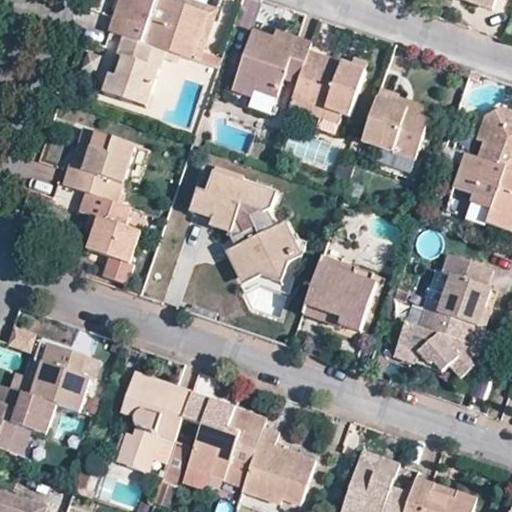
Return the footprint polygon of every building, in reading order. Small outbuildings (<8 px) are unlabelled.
[(210,14),(169,0),(122,0),(111,32),(125,36),(157,48),(195,61),(210,14)] [(195,61),(202,63),(220,10),(188,0),(169,0),(210,14),(195,61)] [(301,82),(311,53),(313,46),(316,40),(300,35),(298,42),(276,34),(256,28),(236,91),(254,97),(257,89),(281,97),(288,77),(301,82)] [(298,42),(300,35),(278,28),(276,34),(298,42)] [(151,67),(157,48),(125,36),(118,56),(126,59),(119,79),(111,76),(105,94),(132,104),(134,104),(153,95),(161,70),(151,67)] [(313,46),(311,53),(350,66),(352,59),(313,46)] [(312,97),(346,108),(353,111),(369,65),(352,59),(350,66),(311,53),(301,82),(299,87),(312,97)] [(118,56),(111,76),(119,79),(126,59),(118,56)] [(404,93),(384,86),(367,138),(419,157),(433,114),(400,104),(402,95),(404,93)] [(299,87),(293,105),(341,122),(346,108),(312,97),(299,87)] [(148,109),(153,95),(134,104),(148,109)] [(436,106),(402,95),(400,104),(433,114),(436,106)] [(511,108),(505,106),(489,116),(496,127),(492,140),(488,139),(484,151),(482,156),(510,165),(511,166),(511,108)] [(481,136),(488,139),(492,140),(496,127),(489,116),(481,136)] [(86,126),(73,164),(81,166),(93,129),(86,126)] [(70,163),(63,184),(85,191),(118,203),(139,145),(93,129),(81,166),(73,164),(70,163)] [(467,145),(465,149),(467,150),(482,156),(484,151),(467,145)] [(374,163),(414,171),(416,159),(376,150),(374,163)] [(482,156),(467,150),(455,183),(475,191),(473,199),(493,207),(488,221),(511,229),(511,186),(503,183),(510,165),(482,156)] [(511,166),(510,165),(503,183),(511,186),(511,166)] [(265,186),(214,170),(207,189),(200,187),(193,208),(214,215),(212,223),(228,229),(233,230),(235,234),(241,233),(246,240),(237,244),(229,249),(238,266),(265,186)] [(475,191),(455,183),(447,206),(488,221),(493,207),(473,199),(475,191)] [(281,226),(272,209),(279,191),(265,186),(238,266),(242,275),(263,266),(276,270),(291,263),(292,263),(298,240),(289,222),(281,226)] [(56,205),(72,208),(76,190),(60,187),(56,205)] [(132,208),(118,203),(85,191),(79,212),(91,216),(100,220),(95,231),(89,251),(130,265),(142,233),(136,231),(125,227),(132,208)] [(136,231),(143,212),(132,208),(125,227),(136,231)] [(87,228),(95,231),(100,220),(91,216),(87,228)] [(233,230),(228,229),(237,244),(246,240),(241,233),(235,234),(233,230)] [(298,240),(292,263),(307,255),(298,240)] [(440,313),(481,327),(488,308),(495,289),(490,287),(496,269),(452,254),(446,271),(455,274),(448,291),(440,313)] [(343,263),(326,258),(305,315),(322,321),(325,312),(343,318),(340,325),(363,333),(379,285),(374,283),(340,272),(343,263)] [(263,266),(242,275),(247,285),(265,276),(272,278),(285,283),(291,263),(276,270),(263,266)] [(377,275),(343,263),(340,272),(374,283),(377,275)] [(439,288),(448,291),(455,274),(446,271),(439,288)] [(488,308),(481,327),(483,328),(487,329),(494,310),(488,308)] [(483,328),(481,327),(440,313),(428,309),(421,329),(408,325),(400,348),(421,354),(430,357),(445,374),(451,368),(463,382),(477,369),(473,363),(481,357),(477,347),(483,328)] [(325,312),(322,321),(340,328),(340,325),(343,318),(325,312)] [(10,346),(30,353),(36,334),(16,328),(10,346)] [(495,346),(499,333),(487,329),(483,328),(477,347),(481,357),(495,346)] [(98,353),(101,335),(78,331),(75,349),(98,353)] [(495,346),(510,351),(511,345),(511,337),(499,333),(495,346)] [(42,340),(30,376),(38,380),(51,343),(42,340)] [(76,351),(51,343),(38,380),(30,376),(24,392),(60,405),(81,412),(94,377),(86,375),(89,364),(73,359),(76,351)] [(92,356),(76,351),(73,359),(89,364),(92,356)] [(430,357),(421,354),(417,365),(445,374),(430,357)] [(163,435),(178,440),(185,418),(194,391),(138,373),(124,412),(137,416),(138,414),(141,413),(143,412),(145,413),(142,424),(138,435),(128,464),(150,472),(163,435)] [(24,392),(0,383),(0,449),(7,452),(16,426),(49,438),(60,405),(24,392)] [(234,428),(241,407),(194,391),(185,418),(208,426),(209,423),(220,427),(231,430),(232,427),(234,428)] [(258,413),(261,404),(249,400),(246,409),(258,413)] [(253,466),(267,426),(270,417),(258,413),(246,409),(241,407),(234,428),(232,427),(231,430),(220,427),(209,423),(208,426),(205,432),(209,442),(200,447),(193,466),(228,480),(235,460),(253,466)] [(138,414),(137,416),(136,417),(136,419),(137,421),(138,423),(140,424),(142,424),(145,413),(143,412),(141,413),(138,414)] [(297,511),(300,511),(303,504),(319,459),(300,453),(296,466),(287,463),(288,458),(276,453),(279,445),(283,432),(267,426),(253,466),(245,491),(285,505),(284,507),(297,511)] [(128,464),(138,435),(129,432),(119,462),(128,464)] [(300,453),(279,445),(276,453),(288,458),(287,463),(296,466),(300,453)] [(407,511),(414,492),(397,486),(405,463),(367,450),(347,507),(360,511),(407,511)] [(226,483),(228,480),(193,466),(191,471),(226,483)] [(436,481),(420,475),(414,492),(407,511),(476,511),(482,496),(461,489),(458,496),(434,488),(436,481)] [(461,489),(436,481),(434,488),(458,496),(461,489)] [(0,511),(44,511),(46,507),(0,491),(0,511)]
